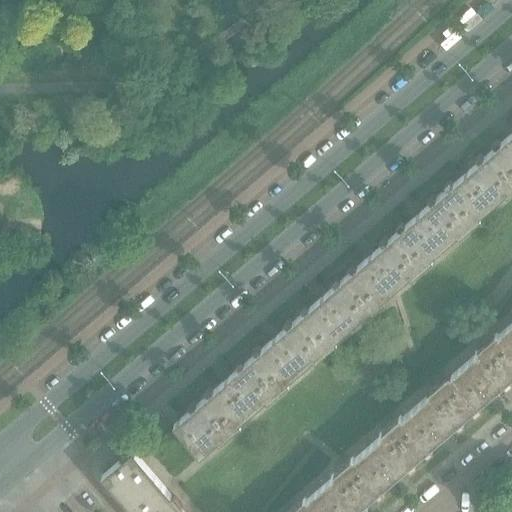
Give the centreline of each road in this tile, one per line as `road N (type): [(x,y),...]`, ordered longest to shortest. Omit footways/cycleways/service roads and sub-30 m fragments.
road 1 (tertiary): [(511,7),(15,424)]
road 2 (tertiary): [(37,450),(511,45)]
